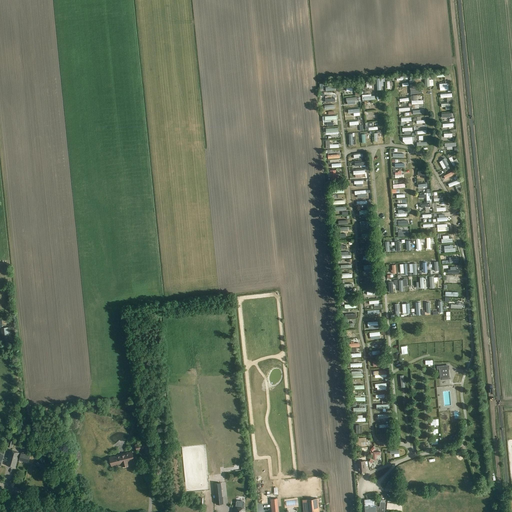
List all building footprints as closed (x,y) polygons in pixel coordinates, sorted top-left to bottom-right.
[(431,100),(438,100),(439,104),(443,104),(443,99),(444,99),(444,95),(431,96),(431,100)] [(409,97),(403,98),(403,107),(414,106),(414,102),(409,103),(409,97)] [(392,124),(403,124),(403,117),(404,117),(403,114),(401,114),(401,118),(392,118),(392,124)] [(330,149),(330,143),(321,143),(321,141),(317,141),(317,149),(330,149)] [(410,180),(409,186),(418,186),(418,177),(411,177),(411,180),(410,180)] [(445,207),(440,207),(436,208),(436,207),(436,206),(436,203),(433,204),(433,212),(445,211),(445,207)] [(444,239),(441,239),(441,236),(433,237),(433,244),(444,244),(444,239)] [(409,284),(392,291),(394,294),(410,287),(409,284)] [(362,330),(369,329),(368,320),(360,320),(360,326),(362,326),(362,330)] [(450,378),(449,365),(436,366),(437,369),(438,369),(439,379),(450,378)] [(359,438),(359,436),(354,436),(355,447),(367,446),(367,438),(359,438)] [(137,451),(144,449),(149,448),(148,442),(136,445),(137,451)] [(15,468),(16,463),(19,453),(10,450),(8,458),(3,457),(3,456),(0,454),(0,465),(0,466),(2,460),(7,461),(6,465),(15,468)] [(374,460),(377,459),(377,455),(382,455),(381,451),(373,452),(374,460)] [(122,467),(123,467),(123,468),(128,466),(129,465),(128,461),(134,460),(132,452),(110,458),(112,465),(121,463),(122,467)] [(21,453),(19,460),(28,463),(30,456),(21,453)] [(40,466),(47,468),(48,465),(41,454),(40,454),(37,456),(43,464),(35,462),(34,465),(40,466)] [(358,472),(366,472),(365,460),(357,461),(358,472)] [(319,511),(318,498),(306,500),(307,511),(319,511)] [(384,511),(385,500),(381,499),(380,502),(379,506),(374,506),(364,507),(364,511),(384,511)] [(244,508),(244,502),(237,501),(236,507),(235,507),(234,511),(244,511),(245,508),(244,508)]
